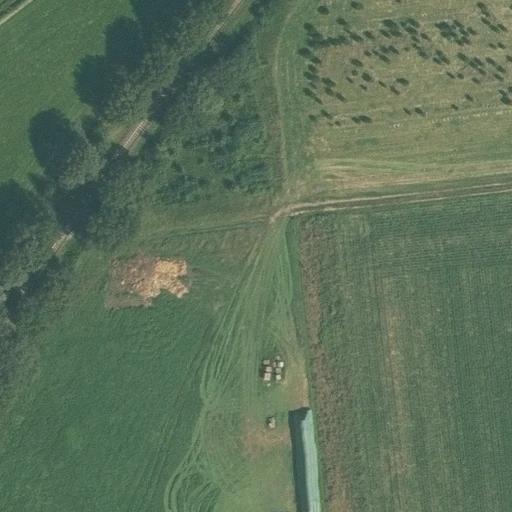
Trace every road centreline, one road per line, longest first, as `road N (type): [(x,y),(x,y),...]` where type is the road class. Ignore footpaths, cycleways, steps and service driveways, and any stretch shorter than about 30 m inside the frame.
road 1 (track): [(120,236),(511,187)]
road 2 (track): [(8,257),(182,0)]
